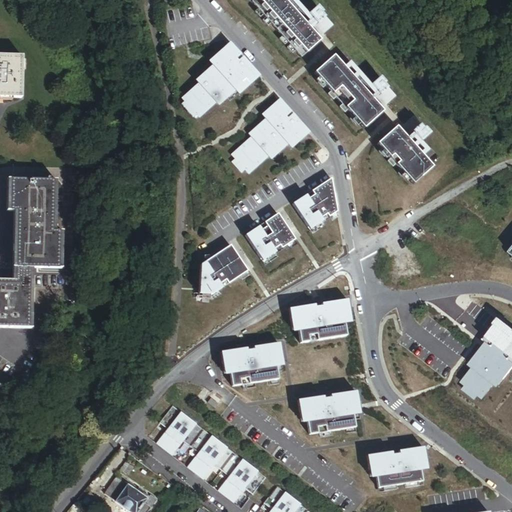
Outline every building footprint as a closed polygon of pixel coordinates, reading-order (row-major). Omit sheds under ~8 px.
[(245,0),(244,1),(252,10),(261,2),(259,0),(245,0)] [(263,0),(261,2),(252,10),(302,66),(322,49),(312,37),(315,34),(318,32),(326,41),(335,32),(328,23),(326,25),(323,21),(324,20),(319,14),(309,22),(313,26),(307,32),(282,4),(278,0),(263,0)] [(289,0),(286,0),(282,4),(307,32),(313,26),(309,22),(289,0)] [(318,32),(315,34),(324,43),(326,41),(318,32)] [(225,95),(228,98),(239,87),(246,81),(250,85),(259,77),(243,60),(238,64),(235,60),(239,56),(230,45),(221,53),(225,57),(206,74),(209,77),(184,99),(187,102),(198,113),(201,117),(225,95)] [(0,101),(20,101),(21,59),(0,58),(0,101)] [(335,63),(316,81),(366,137),(385,119),(375,108),(379,104),(381,102),(389,111),(399,103),(391,94),(389,95),(386,92),(387,90),(382,84),(373,93),(376,97),(370,102),(345,75),(335,63)] [(351,69),(345,75),(370,102),(376,97),(373,93),(351,69)] [(246,81),(239,87),(244,99),(250,85),(246,81)] [(195,124),(198,113),(187,102),(185,113),(195,124)] [(381,102),(379,104),(387,113),(389,111),(381,102)] [(297,139),(300,143),(309,135),(294,118),(292,119),(289,116),(290,115),(280,103),(271,111),(275,115),(256,133),(259,135),(235,157),(238,161),(248,172),(251,175),(275,153),(278,156),(290,145),(297,139)] [(396,131),(376,148),(413,189),(432,172),(422,161),(411,148),(418,143),(421,146),(430,138),(425,132),(423,133),(420,130),(421,128),(413,119),(404,128),(412,137),(410,139),(406,143),(396,131)] [(404,128),(402,130),(410,139),(412,137),(404,128)] [(297,139),(290,145),(294,155),(300,143),(297,139)] [(411,148),(422,161),(429,155),(421,146),(418,143),(411,148)] [(238,161),(236,169),(245,180),(248,172),(238,161)] [(320,223),(326,219),(328,222),(336,216),(334,204),(328,208),(325,203),(333,198),(330,183),(291,209),(309,235),(322,226),(320,223)] [(32,272),(61,273),(63,236),(54,235),(56,185),(12,184),(11,217),(18,217),(16,284),(0,283),(0,331),(30,333),(32,272)] [(294,245),(277,219),(244,241),(261,267),(276,257),(274,254),(280,250),(282,253),(294,245)] [(221,294),(219,290),(224,286),(227,290),(247,277),(230,251),(200,271),(199,296),(211,301),(221,294)] [(316,309),(316,307),(290,311),(294,333),(300,332),(302,345),(311,344),(310,338),(318,337),(319,343),(349,338),(346,324),(352,323),(349,301),(323,306),(323,308),(316,309)] [(511,334),(500,325),(491,335),(495,338),(476,362),(480,365),(463,386),(482,401),(498,380),(502,383),(511,370),(511,334)] [(234,390),(280,383),(278,369),(276,359),(282,358),(281,346),(222,356),(224,367),(230,367),(231,376),(234,390)] [(310,438),(357,430),(355,416),(353,406),(359,405),(357,394),(298,404),(300,415),(306,414),(308,424),(310,438)] [(213,412),(216,408),(209,403),(206,407),(213,412)] [(160,424),(168,430),(157,444),(164,450),(188,419),(173,407),(160,424)] [(172,456),(183,442),(191,448),(204,432),(188,419),(164,450),(172,456)] [(198,454),(187,468),(195,475),(219,443),(204,432),(191,448),(198,454)] [(202,480),(214,466),(221,472),(234,455),(219,443),(195,475),(202,480)] [(401,456),(394,457),(393,454),(368,459),(371,473),(377,472),(378,478),(380,491),(381,491),(426,483),(424,471),(423,464),(429,463),(426,449),(400,453),(401,456)] [(229,478),(217,492),(225,498),(250,468),(234,455),(221,472),(229,478)] [(233,504),(244,490),(252,496),(265,480),(250,468),(225,498),(233,504)] [(128,487),(130,484),(121,478),(119,481),(128,487)] [(151,498),(150,500),(142,494),(140,496),(139,496),(141,493),(138,491),(136,493),(134,492),(137,490),(130,484),(128,487),(119,481),(118,480),(105,497),(124,511),(150,511),(157,503),(151,498)] [(282,511),(291,500),(276,488),(263,505),(271,511),(270,511),(282,511)] [(82,509),(86,511),(88,511),(95,503),(89,499),(82,509)] [(306,511),(291,500),(282,511),(306,511)] [(88,511),(100,511),(103,509),(95,503),(88,511)]
